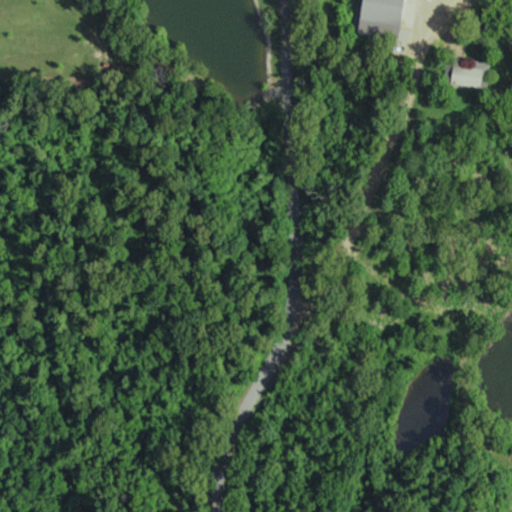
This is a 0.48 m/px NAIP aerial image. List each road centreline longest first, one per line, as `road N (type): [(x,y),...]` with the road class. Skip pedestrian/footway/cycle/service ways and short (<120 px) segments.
road 1 (residential): [(224,511),(245,449),(316,317),(298,211),(289,0)]
road 2 (residential): [(316,317),(353,261),(381,147),(438,68),(445,22),(459,0)]
